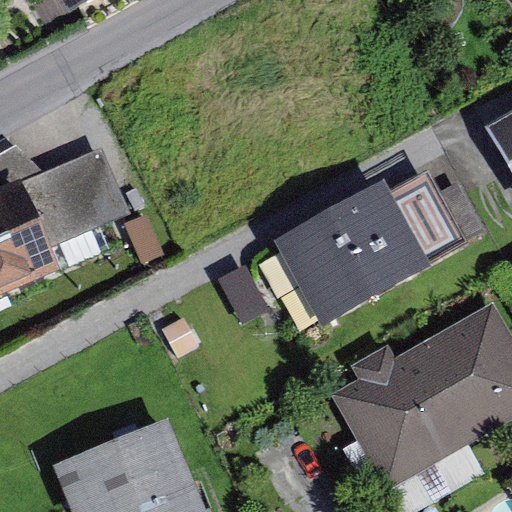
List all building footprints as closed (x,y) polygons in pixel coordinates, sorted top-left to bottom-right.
[(52,0),(65,23),(107,0),(52,0)] [(511,121),(489,134),(511,174),(511,121)] [(108,145),(0,192),(0,301),(149,237),(108,145)] [(453,159),(276,249),(285,261),(267,268),(309,334),(320,326),(325,335),(498,237),(453,159)] [(511,331),(503,314),(339,411),(368,450),(346,460),(380,511),(443,511),(494,485),(480,453),(511,434),(511,331)] [(211,511),(173,434),(61,478),(73,511),(211,511)]
